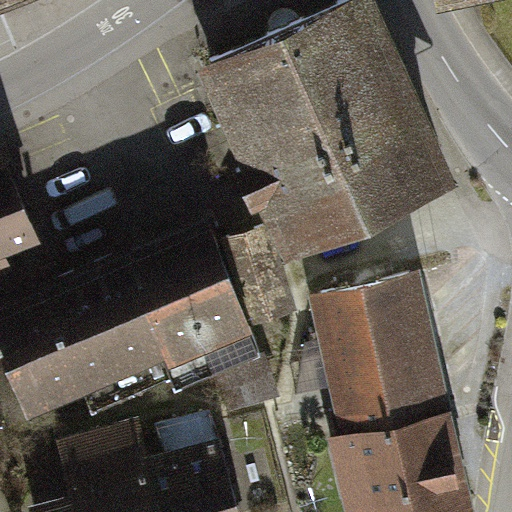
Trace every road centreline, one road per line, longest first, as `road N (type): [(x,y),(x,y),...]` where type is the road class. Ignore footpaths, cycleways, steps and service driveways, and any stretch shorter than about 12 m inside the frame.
road 1 (secondary): [(511,151),(414,0)]
road 2 (residential): [(0,90),(151,0)]
